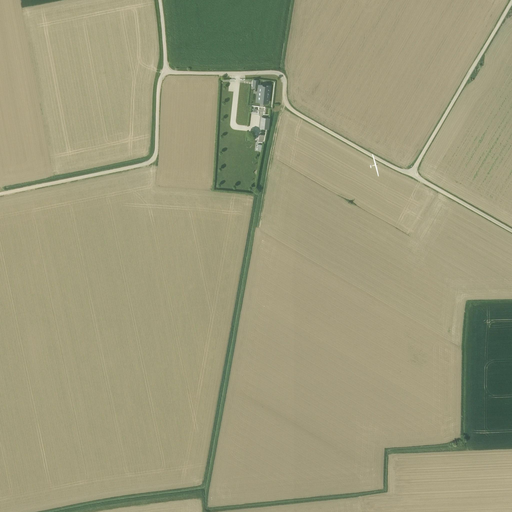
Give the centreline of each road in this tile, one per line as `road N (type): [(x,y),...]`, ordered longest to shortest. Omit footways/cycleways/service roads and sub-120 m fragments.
road 1 (unclassified): [(411,175),(295,111),(282,74),(166,72)]
road 2 (unclassified): [(166,72),(152,157),(0,193)]
road 3 (unclassified): [(511,3),(411,175)]
